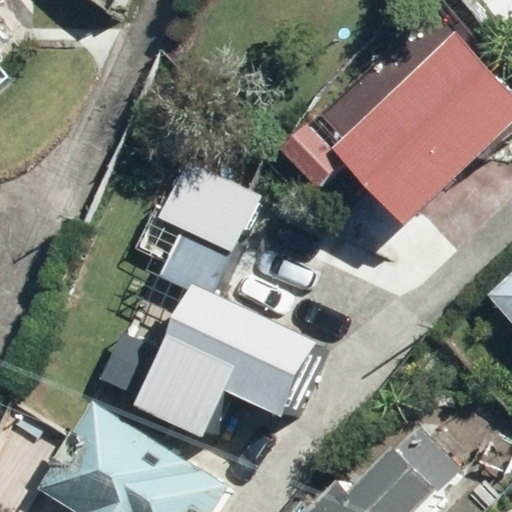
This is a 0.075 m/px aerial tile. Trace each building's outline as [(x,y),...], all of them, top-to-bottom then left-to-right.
[(0,0),(0,94),(22,75),(2,52),(30,28),(10,5),(16,0),(0,0)] [(327,189),(363,155),(429,225),(511,146),(511,55),(479,21),(370,125),(345,99),(291,151),(327,189)] [(199,217),(173,274),(213,292),(166,395),(238,428),(260,379),(316,404),(349,330),(309,312),(335,254),(259,220),(250,239),(199,217)] [(511,272),(481,302),(511,334),(511,272)] [(57,491),(80,503),(75,511),(212,511),(215,508),(222,511),(230,511),(250,476),(108,398),(57,491)] [(342,487),(315,511),(430,511),(447,496),(402,451),(354,499),(342,487)]
